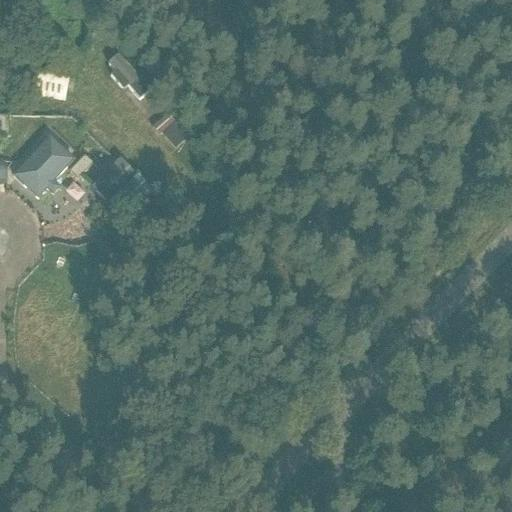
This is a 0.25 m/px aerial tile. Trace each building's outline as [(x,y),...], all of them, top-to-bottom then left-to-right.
[(31,64),(25,94),(65,102),(71,72),(31,64)] [(0,117),(0,139),(9,139),(8,117),(0,117)] [(49,138),(11,178),(37,202),(45,192),(52,198),(60,190),(54,184),(74,162),(49,138)] [(69,173),(78,181),(93,165),(84,157),(69,173)] [(122,220),(151,191),(136,176),(107,205),(122,220)] [(104,234),(93,243),(109,262),(120,253),(104,234)]
